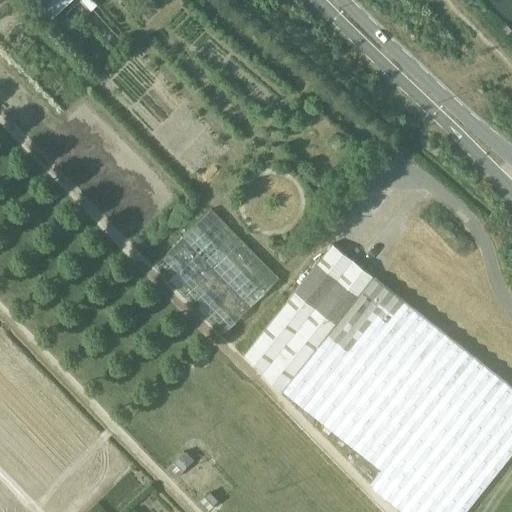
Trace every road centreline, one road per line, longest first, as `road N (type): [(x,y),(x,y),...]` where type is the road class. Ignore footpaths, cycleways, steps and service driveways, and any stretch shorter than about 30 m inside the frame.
road 1 (secondary): [(319,0),(511,193)]
road 2 (secondary): [(511,155),(344,0)]
road 3 (unclassified): [(511,310),(472,225),(431,187)]
